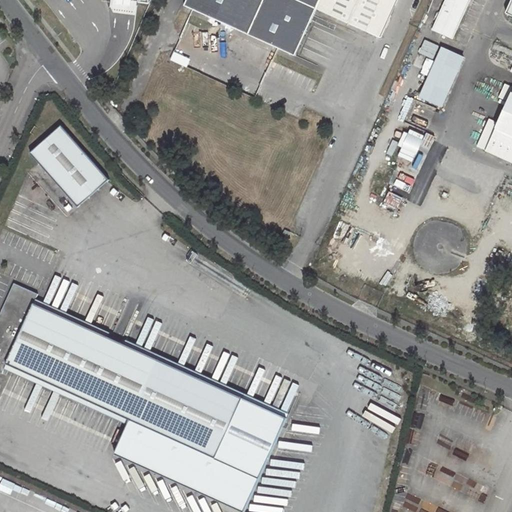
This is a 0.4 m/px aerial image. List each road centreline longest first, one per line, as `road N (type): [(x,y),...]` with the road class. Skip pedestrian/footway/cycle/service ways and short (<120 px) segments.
road 1 (unclassified): [(42,50),(133,164),(267,273),(511,390)]
road 2 (unknown): [(406,0),(282,281)]
road 3 (unknown): [(455,114),(388,254)]
road 4 (unknown): [(171,0),(108,133)]
